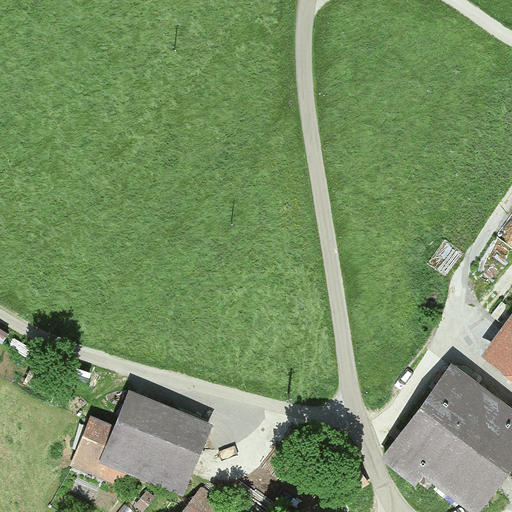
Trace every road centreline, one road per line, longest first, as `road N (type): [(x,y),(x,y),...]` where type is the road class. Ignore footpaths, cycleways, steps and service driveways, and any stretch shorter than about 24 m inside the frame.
road 1 (unclassified): [(406,511),(378,478),(354,394),(304,96),(305,0)]
road 2 (track): [(0,312),(54,343),(320,414),(361,417)]
road 3 (track): [(511,192),(460,276),(450,328),(511,385)]
